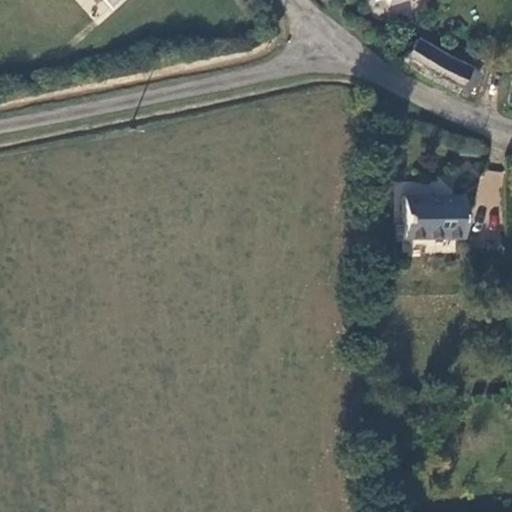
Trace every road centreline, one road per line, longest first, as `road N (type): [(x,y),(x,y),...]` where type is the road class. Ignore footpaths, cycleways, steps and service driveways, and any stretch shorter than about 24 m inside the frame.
road 1 (unclassified): [(0,127),(259,76),(340,50)]
road 2 (residential): [(340,50),(511,135)]
